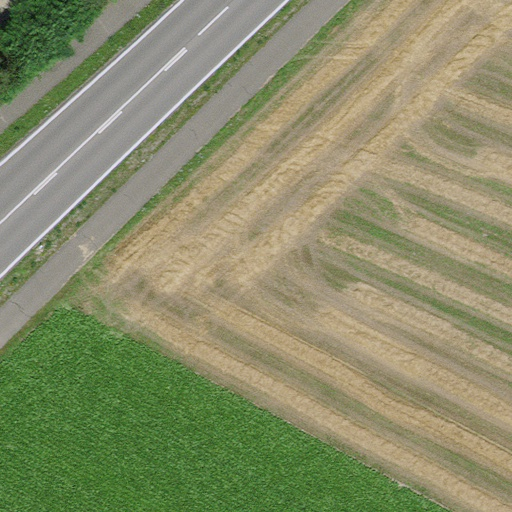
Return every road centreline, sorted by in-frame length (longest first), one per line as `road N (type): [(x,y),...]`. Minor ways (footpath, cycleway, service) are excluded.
road 1 (track): [(335,0),(0,330)]
road 2 (primary): [(0,216),(231,0)]
road 3 (track): [(0,109),(128,0)]
